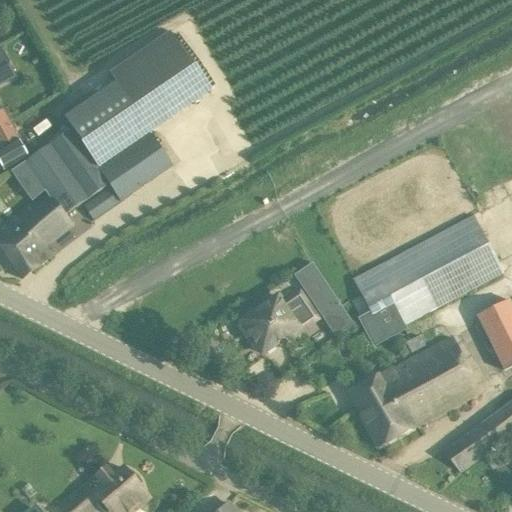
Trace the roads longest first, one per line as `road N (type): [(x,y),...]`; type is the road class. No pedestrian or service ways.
road 1 (tertiary): [(445,511),(0,291)]
road 2 (unclassified): [(301,511),(0,363)]
